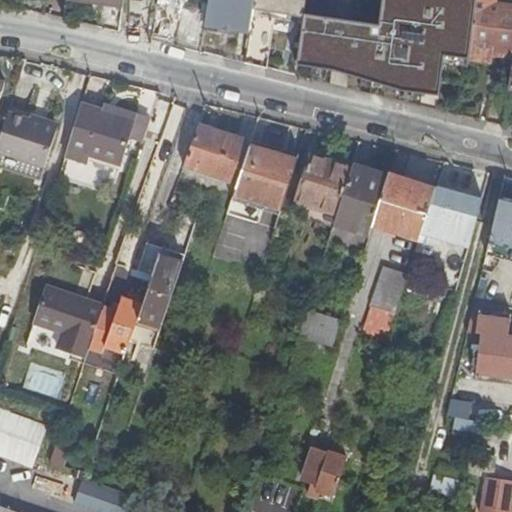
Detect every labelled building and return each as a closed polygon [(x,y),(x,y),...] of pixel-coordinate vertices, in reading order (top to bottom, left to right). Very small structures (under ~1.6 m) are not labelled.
[(0,0),(0,6),(22,9),(22,0),(0,0)] [(66,0),(123,9),(124,0),(66,0)] [(249,34),(253,0),(208,0),(204,26),(249,34)] [(275,13),(303,18),(305,0),(253,0),(249,34),(244,63),(266,68),(275,13)] [(381,0),(378,24),(304,14),(303,18),(296,65),(332,70),(352,75),(350,89),(462,115),(470,49),(476,0),(381,0)] [(476,0),(470,49),(511,53),(511,4),(476,0)] [(163,11),(157,42),(176,46),(182,14),(163,11)] [(488,91),(485,121),(504,126),(508,94),(488,91)] [(113,115),(79,104),(63,155),(82,161),(84,154),(117,164),(132,117),(114,111),(113,115)] [(10,115),(0,150),(0,154),(18,160),(31,121),(10,115)] [(44,125),(31,121),(18,160),(48,169),(60,130),(57,125),(49,122),(44,125)] [(195,128),(210,133),(211,127),(197,123),(195,128)] [(246,144),(210,133),(195,128),(180,167),(233,184),(246,144)] [(233,184),(223,215),(268,228),(288,157),(246,144),(233,184)] [(18,160),(0,154),(0,167),(44,181),(48,169),(18,160)] [(351,169),(309,155),(294,201),(301,203),(291,234),(302,238),(301,242),(325,249),(333,224),(351,169)] [(294,159),(288,157),(268,228),(272,229),(294,159)] [(333,224),(365,235),(369,225),(370,220),(385,175),(352,164),(351,169),(333,224)] [(401,231),(400,236),(415,241),(433,188),(386,172),(385,175),(370,220),(401,231)] [(412,251),(427,257),(432,241),(436,226),(468,234),(478,198),(434,186),(433,188),(415,241),(412,251)] [(511,199),(497,196),(484,253),(511,260),(511,199)] [(369,225),(400,236),(401,231),(370,220),(369,225)] [(157,325),(182,256),(165,249),(145,242),(135,269),(150,274),(140,304),(135,318),(157,325)] [(380,269),(367,307),(391,315),(403,276),(380,269)] [(84,358),(102,306),(46,286),(33,322),(61,332),(56,348),(84,358)] [(102,345),(123,352),(135,318),(140,304),(119,297),(102,345)] [(472,299),(469,312),(465,328),(478,330),(473,370),(473,377),(511,381),(511,334),(505,333),(507,318),(497,316),(499,305),(472,299)] [(391,315),(367,307),(359,333),(382,341),(391,315)] [(306,309),(297,336),(313,341),(330,345),(339,319),(306,309)] [(488,422),(481,421),(484,404),(456,400),(451,433),(486,438),(488,422)] [(0,450),(31,461),(43,430),(0,415),(0,450)] [(331,494),(343,457),(333,453),(335,447),(322,443),(320,449),(310,446),(299,480),(309,483),(305,493),(316,496),(318,490),(331,494)] [(56,444),(49,462),(66,468),(72,449),(56,444)] [(470,455),(467,474),(478,476),(479,473),(489,475),(493,457),(470,455)] [(435,475),(431,495),(458,500),(462,480),(435,475)] [(511,511),(511,480),(483,477),(478,511),(511,511)] [(75,508),(89,511),(128,511),(134,494),(83,480),(75,508)]
